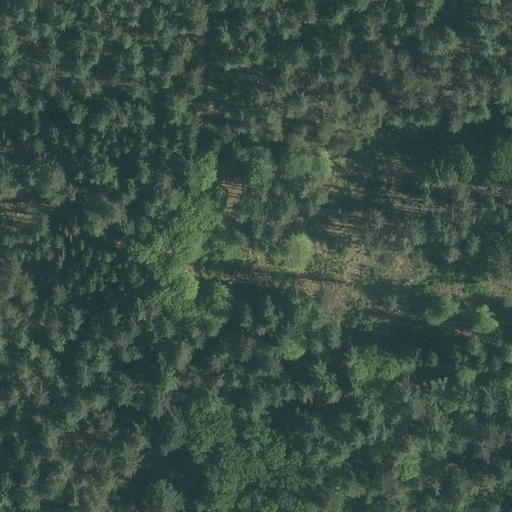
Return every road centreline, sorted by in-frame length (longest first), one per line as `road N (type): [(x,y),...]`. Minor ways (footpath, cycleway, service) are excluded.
road 1 (track): [(511,376),(300,349),(200,303)]
road 2 (track): [(0,420),(16,418),(200,303)]
road 3 (track): [(200,303),(210,369),(185,469),(193,511)]
